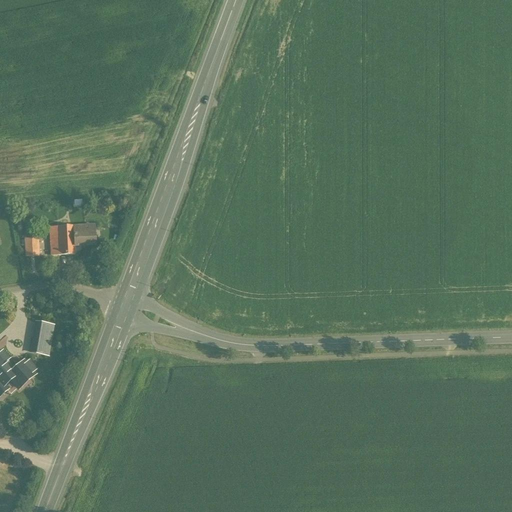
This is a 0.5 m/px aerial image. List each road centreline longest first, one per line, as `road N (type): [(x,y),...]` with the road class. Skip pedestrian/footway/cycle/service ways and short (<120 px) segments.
road 1 (tertiary): [(511,337),(250,345),(125,305)]
road 2 (secondary): [(236,0),(125,305)]
road 3 (secondary): [(125,305),(43,511)]
